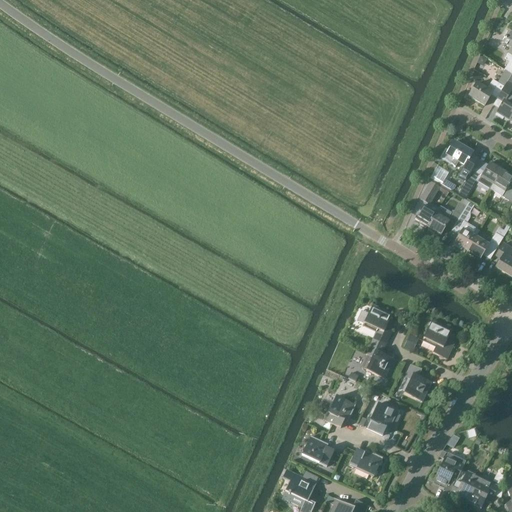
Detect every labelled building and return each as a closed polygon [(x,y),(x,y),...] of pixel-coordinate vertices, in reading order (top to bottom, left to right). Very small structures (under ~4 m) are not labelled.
[(504,71),(511,75),(511,74),(511,28),(509,34),(506,32),(503,37),(506,39),(502,44),(511,49),(511,51),(509,56),(507,54),(504,61),(508,63),(504,71)] [(491,96),(497,100),(504,88),(507,83),(511,75),(504,71),(497,83),(492,81),(487,90),(476,84),(468,97),(484,107),(491,96)] [(511,86),(507,83),(504,88),(497,100),(503,104),(499,111),(498,111),(495,116),(502,120),(503,118),(508,122),(511,115),(511,98),(509,96),(511,90),(511,86)] [(464,184),(468,178),(474,167),(467,163),(473,154),(454,143),(448,152),(447,152),(442,157),(455,169),(458,163),(465,167),(457,180),(464,184)] [(468,178),(490,191),(501,172),(496,168),(497,167),(491,163),(490,165),(489,164),(484,173),(474,167),(468,178)] [(437,166),(430,179),(432,180),(442,186),(443,184),(443,183),(449,173),(437,166)] [(508,202),(511,204),(511,202),(511,189),(508,187),(511,180),(511,178),(501,172),(490,191),(508,202)] [(427,209),(438,191),(447,196),(450,191),(442,186),(432,180),(413,211),(418,214),(415,220),(420,224),(419,226),(425,229),(426,227),(428,228),(436,214),(427,209)] [(460,192),(457,196),(464,200),(467,196),(460,192)] [(455,226),(461,217),(452,212),(451,214),(440,207),(436,214),(428,228),(429,229),(428,231),(434,234),(435,232),(441,236),(449,222),(455,226)] [(479,232),(467,224),(470,219),(462,214),(461,217),(455,226),(452,230),(460,235),(458,238),(456,239),(453,244),(453,246),(461,251),(463,249),(467,252),(476,238),(479,232)] [(476,238),(467,252),(469,253),(468,255),(473,258),(475,256),(480,260),(486,250),(494,255),(496,251),(506,234),(498,229),(488,246),(476,238)] [(501,260),(495,269),(511,279),(511,278),(511,249),(503,245),(496,257),(501,260)] [(376,333),(373,340),(386,346),(392,331),(386,328),(392,316),(372,306),(368,315),(362,312),(357,322),(365,325),(364,328),(376,333)] [(433,354),(447,361),(453,347),(446,344),(451,331),(432,322),(423,340),(424,340),(423,343),(435,349),(433,354)] [(410,336),(404,349),(411,352),(417,340),(410,336)] [(386,346),(373,340),(366,356),(370,358),(364,370),(367,371),(366,372),(384,380),(393,360),(382,355),(386,346)] [(419,377),(421,371),(410,366),(404,379),(410,381),(404,395),(422,403),(431,383),(419,377)] [(351,374),(348,380),(355,383),(358,377),(351,374)] [(325,422),(328,424),(326,428),(333,431),(335,427),(341,429),(344,422),(342,421),(344,417),(349,420),(355,407),(336,398),(325,422)] [(367,429),(382,437),(386,429),(384,428),(386,425),(391,427),(397,414),(378,405),(367,429)] [(324,444),(311,438),(302,457),(326,468),(334,452),(326,449),(325,450),(322,449),(324,444)] [(349,467),(374,478),(382,459),(369,453),(367,458),(364,456),(364,455),(356,451),(349,467)] [(446,458),(445,458),(433,482),(434,483),(433,485),(439,487),(440,485),(446,488),(452,476),(457,479),(465,463),(448,455),(446,458)] [(286,493),(283,499),(291,503),(297,506),(302,508),(300,511),(311,511),(315,505),(309,501),(316,485),(319,479),(306,473),(303,479),(293,475),(287,472),(283,479),(290,482),(285,493),(286,493)] [(461,500),(468,503),(479,479),(467,473),(461,485),(456,482),(450,495),(455,498),(457,494),(463,497),(461,500)] [(479,479),(468,503),(480,509),(486,497),(492,500),(497,487),(492,485),(490,488),(484,485),(486,482),(479,479)] [(328,497),(326,502),(331,505),(334,506),(331,511),(366,511),(369,507),(356,501),(353,508),(337,501),(328,497)]
